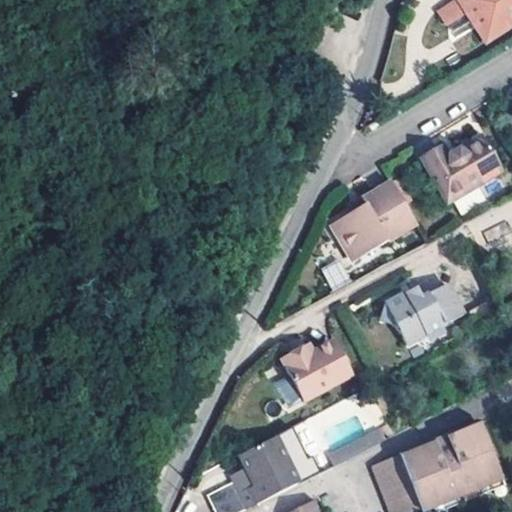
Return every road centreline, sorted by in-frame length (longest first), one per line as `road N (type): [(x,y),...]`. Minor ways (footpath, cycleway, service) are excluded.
road 1 (residential): [(331,149),(155,511)]
road 2 (residential): [(511,62),(353,157),(331,149)]
road 3 (residential): [(381,0),(331,149)]
